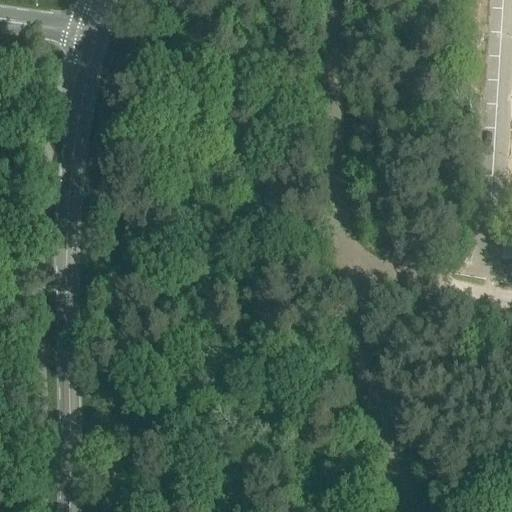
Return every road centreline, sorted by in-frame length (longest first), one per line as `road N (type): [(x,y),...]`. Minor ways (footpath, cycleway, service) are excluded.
road 1 (tertiary): [(67,511),(72,233),(97,44)]
road 2 (unclassified): [(511,303),(482,295),(499,0)]
